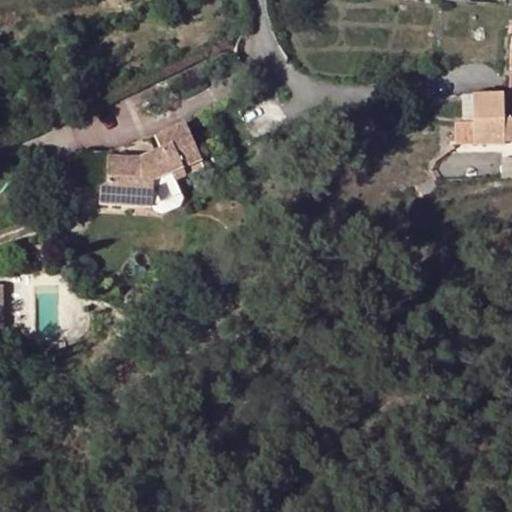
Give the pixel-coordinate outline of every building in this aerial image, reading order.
[(511,119),(504,120),(503,95),(474,96),(474,136),(475,146),(505,145),(505,142),(511,142),(511,119)] [(511,95),(503,95),(504,120),(511,119),(511,95)] [(464,137),(474,136),(474,96),(464,96),(464,137)] [(145,166),(143,161),(107,160),(107,185),(100,190),(100,206),(102,206),(133,207),(153,208),(153,203),(155,171),(168,166),(172,174),(183,169),(202,161),(186,125),(155,138),(162,153),(166,162),(145,166)] [(110,153),(80,154),(80,189),(100,190),(107,185),(107,160),(143,161),(145,166),(166,162),(162,153),(155,138),(110,153)] [(511,179),(511,158),(501,159),(501,179),(511,179)] [(168,166),(155,171),(153,203),(191,187),(183,169),(172,174),(168,166)] [(417,198),(437,193),(434,182),(414,187),(417,198)] [(37,286),(47,287),(47,273),(37,274),(37,286)]
